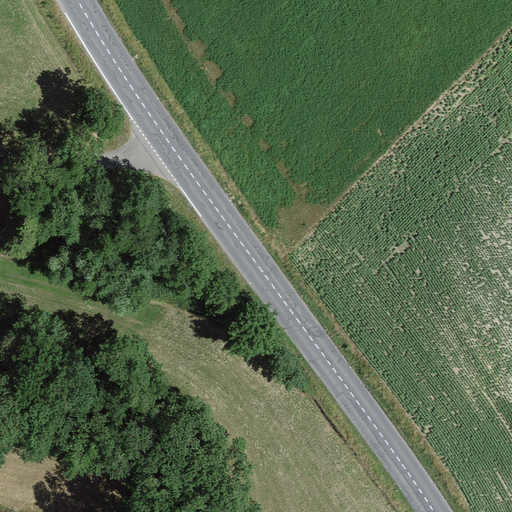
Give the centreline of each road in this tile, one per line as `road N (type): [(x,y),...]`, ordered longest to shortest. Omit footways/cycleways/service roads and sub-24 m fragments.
road 1 (secondary): [(78,0),(433,511)]
road 2 (track): [(172,146),(98,162),(0,152)]
